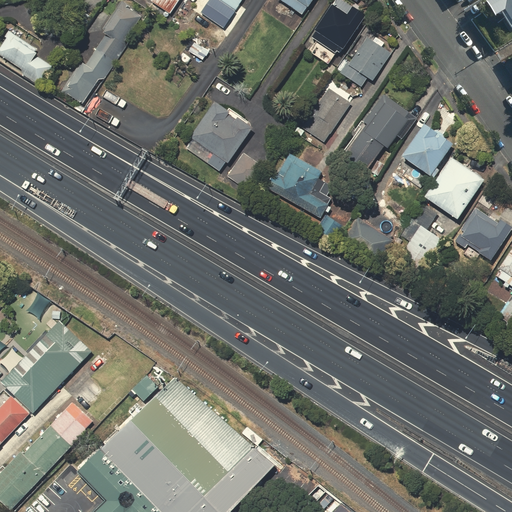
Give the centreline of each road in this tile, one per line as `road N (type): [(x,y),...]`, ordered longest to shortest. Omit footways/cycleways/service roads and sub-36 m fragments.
road 1 (motorway): [(509,511),(0,184)]
road 2 (motorway): [(511,453),(0,147)]
road 3 (motorway): [(0,113),(511,412)]
road 4 (motorway): [(0,112),(139,162),(511,358)]
road 5 (tertiary): [(416,0),(511,135)]
